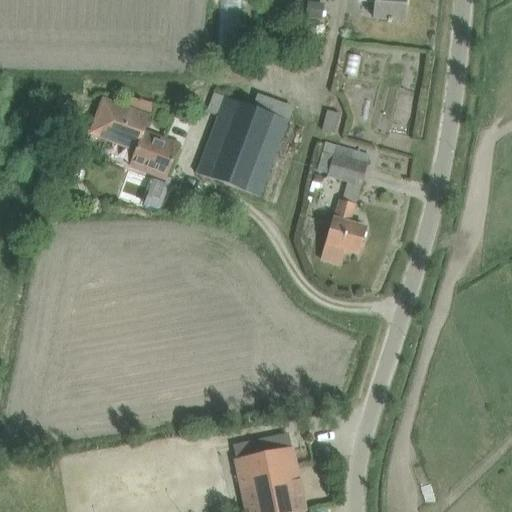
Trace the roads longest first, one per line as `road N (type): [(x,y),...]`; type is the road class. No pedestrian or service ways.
road 1 (unclassified): [(355,511),(361,441),(439,187),(463,0)]
road 2 (unknown): [(395,339),(280,298),(167,182)]
